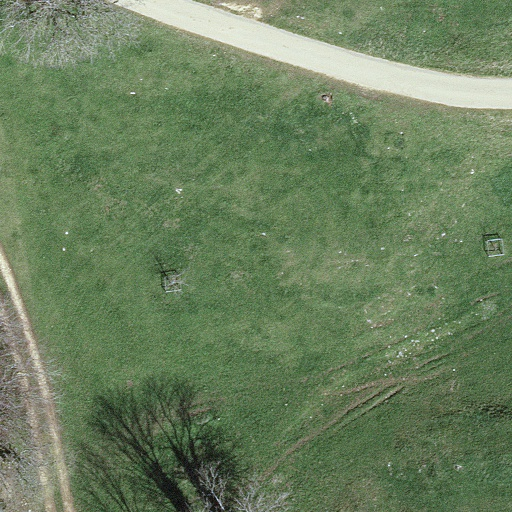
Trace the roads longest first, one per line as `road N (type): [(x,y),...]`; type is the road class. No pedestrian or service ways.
road 1 (track): [(511,87),(388,69),(157,0)]
road 2 (track): [(58,511),(0,301)]
